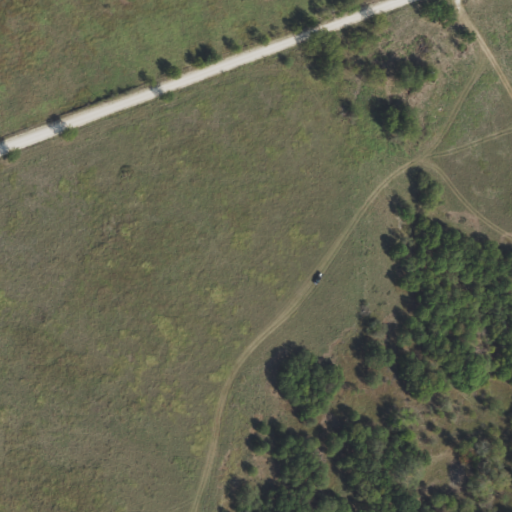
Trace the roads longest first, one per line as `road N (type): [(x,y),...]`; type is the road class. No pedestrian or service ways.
road 1 (residential): [(0,143),(387,0)]
road 2 (residential): [(439,0),(438,31),(404,61),(382,119),(413,197),(511,253)]
